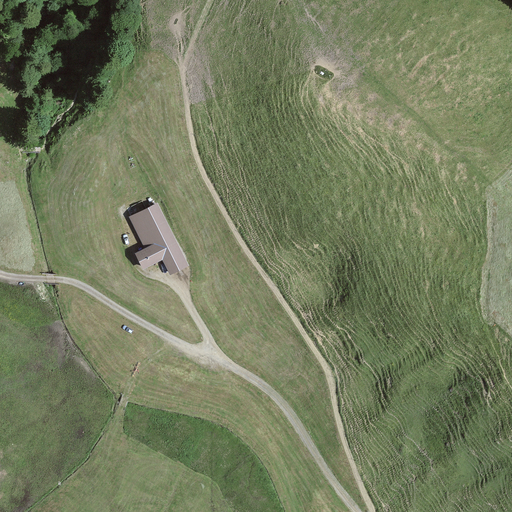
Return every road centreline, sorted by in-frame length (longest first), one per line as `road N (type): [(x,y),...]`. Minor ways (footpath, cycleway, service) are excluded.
road 1 (track): [(373,511),(341,434),(331,375),(199,163),(182,70),(211,0)]
road 2 (track): [(0,271),(85,287),(267,388),(360,511)]
